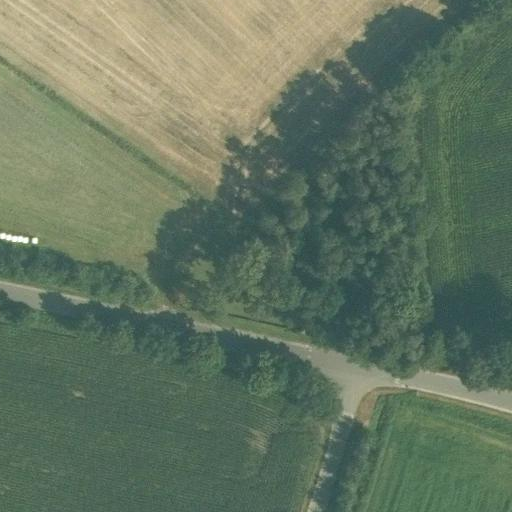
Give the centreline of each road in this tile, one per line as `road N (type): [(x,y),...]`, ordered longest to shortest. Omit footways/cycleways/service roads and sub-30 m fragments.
road 1 (unclassified): [(0,289),(357,367)]
road 2 (unclassified): [(357,367),(511,406)]
road 3 (unclassified): [(312,511),(357,367)]
road 4 (track): [(160,323),(176,285),(225,223)]
